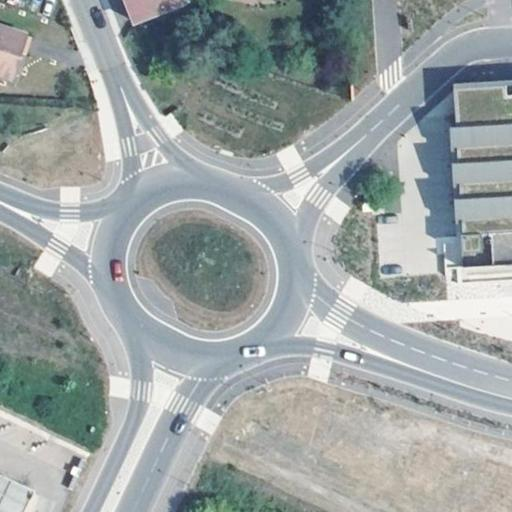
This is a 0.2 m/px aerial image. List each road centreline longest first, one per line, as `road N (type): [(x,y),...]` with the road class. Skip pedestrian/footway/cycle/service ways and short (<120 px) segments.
road 1 (residential): [(511,42),(465,54),(350,148)]
road 2 (unclassified): [(138,330),(138,410),(91,511)]
road 3 (secondary): [(259,344),(325,346),(434,373)]
road 4 (unclassified): [(132,511),(217,357)]
road 5 (secondary): [(434,373),(338,313),(294,270)]
road 6 (secondary): [(0,201),(114,287)]
road 7 (tertiary): [(196,177),(116,74)]
road 8 (secondary): [(124,209),(69,212),(0,200)]
road 9 (residential): [(293,257),(303,224),(350,148)]
road 10 (tertiary): [(116,74),(137,196)]
